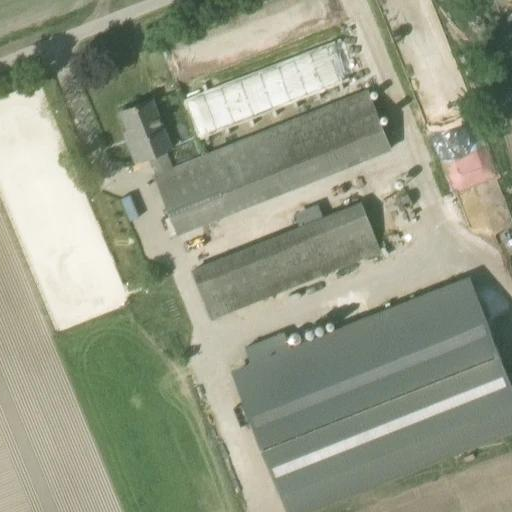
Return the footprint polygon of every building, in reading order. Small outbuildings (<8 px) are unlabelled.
[(173,169),(156,175),(155,176),(178,234),(390,149),(367,91),(173,169)] [(148,157),(156,175),(173,169),(165,150),(170,148),(151,99),(121,111),(133,141),(128,143),(136,162),(148,157)] [(379,252),(360,204),(192,271),(212,319),(379,252)] [(291,350),(284,332),(244,348),(252,366),(233,373),(239,389),(283,499),(288,511),(297,511),(511,427),(511,387),(476,295),(475,296),(469,280),(291,350)] [(87,309),(100,311),(105,289),(92,286),(87,309)]
